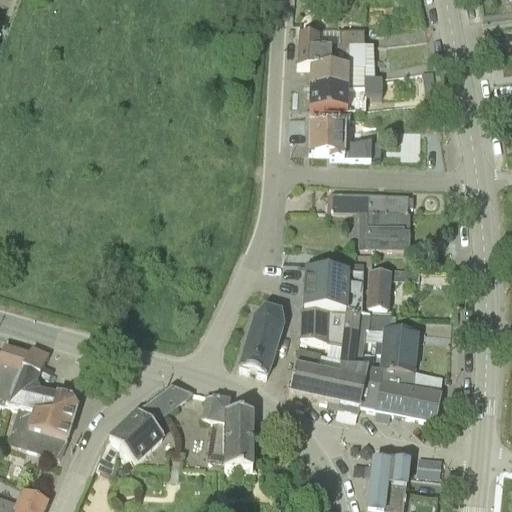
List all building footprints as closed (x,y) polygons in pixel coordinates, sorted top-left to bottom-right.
[(315,17),(301,16),(300,33),(314,33),(315,17)] [(347,37),(362,37),(363,27),(346,27),(347,37)] [(295,74),(309,74),(347,72),(346,51),(362,51),(362,37),(347,37),(317,37),(317,41),(297,41),(295,74)] [(363,71),(362,51),(346,51),(347,72),(363,71)] [(372,51),(362,51),(363,71),(367,71),(368,82),(373,81),(372,51)] [(309,74),(308,94),(363,93),(363,99),(381,97),(380,81),(373,82),(373,81),(368,82),(367,71),(363,71),(347,72),(309,74)] [(308,94),(308,115),(332,115),(353,115),(383,111),(381,97),(363,99),(363,93),(308,94)] [(353,115),(332,115),(332,131),(307,131),(307,159),(328,160),(328,164),(369,165),(369,145),(343,145),(343,131),(353,131),(353,115)] [(411,203),(330,200),(329,218),(346,219),(357,219),(401,220),(406,220),(406,219),(406,214),(411,213),(411,203)] [(346,219),(329,218),(327,218),(326,229),(340,229),(339,225),(345,225),(346,219)] [(401,220),(357,219),(356,255),(406,255),(406,239),(400,239),(401,220)] [(331,270),(305,268),(304,294),(341,296),(342,286),(361,286),(362,272),(369,272),(370,259),(332,258),(331,270)] [(369,276),(369,272),(362,272),(361,286),(360,319),(368,319),(385,320),(388,277),(369,276)] [(238,372),(237,375),(238,375),(238,376),(240,377),(240,376),(262,383),(264,384),(264,383),(265,384),(281,331),(278,318),(263,314),(259,318),(258,318),(257,320),(253,325),(253,328),(251,328),(251,330),(239,370),(238,370),(238,372)] [(360,319),(299,315),(298,344),(328,350),(326,360),(338,363),(337,370),(360,372),(363,345),(364,334),(367,335),(368,319),(360,319)] [(385,320),(368,319),(367,335),(364,334),(363,345),(375,346),(373,359),(379,359),(377,373),(411,378),(416,335),(393,333),(394,321),(385,320)] [(0,359),(0,411),(6,413),(11,391),(20,374),(38,381),(42,372),(47,362),(30,354),(27,360),(3,352),(0,359)] [(356,420),(357,413),(366,372),(360,372),(337,370),(338,363),(326,360),(297,353),(287,397),(338,410),(336,415),(356,420)] [(51,377),(42,372),(38,381),(47,386),(51,377)] [(377,373),(366,372),(357,413),(433,429),(440,398),(410,392),(411,378),(377,373)] [(11,391),(6,413),(17,414),(50,419),(55,400),(39,397),(35,389),(38,381),(20,374),(11,391)] [(136,418),(107,445),(136,470),(162,445),(149,432),(188,398),(169,394),(136,418)] [(50,419),(17,414),(10,436),(13,436),(9,449),(58,464),(65,447),(76,413),(70,404),(55,400),(50,419)] [(210,429),(205,463),(222,466),(221,475),(251,475),(251,419),(225,419),(228,407),(206,402),(199,425),(204,426),(204,428),(210,429)] [(116,453),(107,447),(95,472),(113,480),(118,463),(114,462),(116,453)] [(386,467),(371,466),(370,479),(365,511),(401,511),(407,467),(386,465),(386,467)] [(43,511),(46,508),(20,497),(15,508),(0,501),(0,511),(43,511)]
